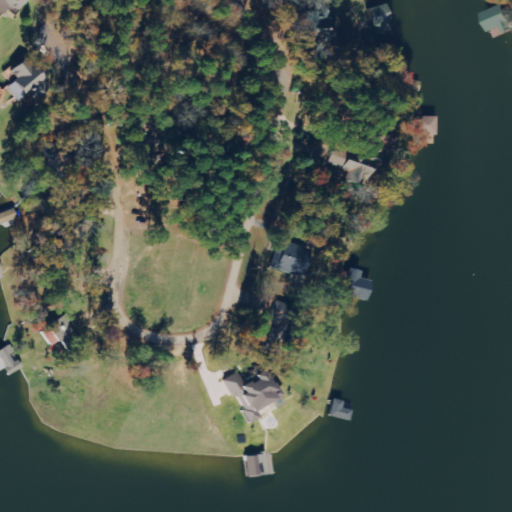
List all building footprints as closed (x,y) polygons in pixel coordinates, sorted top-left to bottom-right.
[(0,0),(0,1),(18,11),(23,0),(0,0)] [(511,31),(511,25),(506,5),(482,13),(488,32),(503,27),(505,33),(511,31)] [(17,101),(30,86),(38,92),(48,80),(27,62),(24,66),(17,61),(8,72),(14,77),(3,90),(17,101)] [(351,146),(379,154),(389,119),(379,116),(378,121),(360,116),(351,146)] [(414,145),(426,145),(426,136),(435,136),(436,117),(414,117),(414,145)] [(340,172),(348,173),(347,182),(362,183),(364,156),(341,154),(340,172)] [(268,268),(297,278),(307,250),(277,240),(268,268)] [(365,302),(372,276),(348,269),(341,295),(365,302)] [(76,333),(67,316),(39,330),(47,346),(76,333)] [(222,381),(246,425),(257,420),(252,411),(273,399),(258,370),(249,375),(252,379),(242,384),(236,374),(222,381)]
